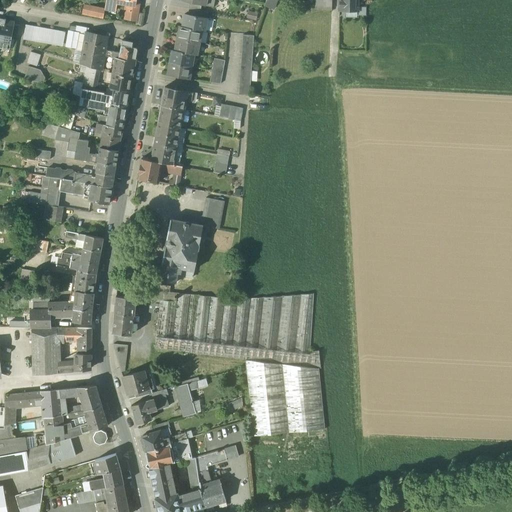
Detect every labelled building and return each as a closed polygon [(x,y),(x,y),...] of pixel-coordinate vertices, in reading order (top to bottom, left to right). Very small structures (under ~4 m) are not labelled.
[(106,0),(105,8),(116,10),(117,2),(126,4),(135,5),(135,0),(106,0)] [(266,0),(264,5),(273,9),(276,0),(266,0)] [(331,0),(315,0),(315,9),(332,10),(331,0)] [(358,0),(339,0),(339,10),(359,11),(358,0)] [(202,5),(190,3),(189,9),(201,11),(202,5)] [(105,9),(84,4),(82,14),(103,18),(105,9)] [(135,5),(126,4),(125,10),(126,10),(124,19),(135,20),(138,5),(135,5)] [(201,11),(189,9),(187,15),(199,17),(201,11)] [(249,11),(247,17),(256,20),(259,14),(249,11)] [(187,15),(184,14),(182,27),(201,30),(204,31),(207,18),(199,17),(187,15)] [(6,20),(0,18),(0,46),(9,49),(12,36),(14,24),(14,23),(6,21),(6,20)] [(32,26),(26,25),(24,37),(30,38),(32,26)] [(65,32),(32,26),(30,38),(63,44),(65,32)] [(182,27),(179,26),(177,38),(199,43),(201,30),(182,27)] [(108,36),(86,33),(86,35),(81,34),(78,41),(76,50),(83,51),(83,52),(83,54),(89,55),(89,53),(104,56),(105,50),(108,36)] [(199,43),(177,38),(174,51),(194,54),(197,55),(199,43)] [(133,42),(122,40),(120,53),(118,58),(119,58),(135,62),(137,51),(136,47),(132,47),(133,42)] [(174,51),(171,50),(169,62),(191,67),(194,54),(174,51)] [(40,55),(31,52),(27,63),(36,66),(40,55)] [(104,56),(89,53),(89,55),(83,54),(81,63),(87,65),(93,67),(99,69),(101,69),(104,56)] [(135,62),(119,58),(118,58),(118,59),(115,58),(112,73),(132,77),(135,62)] [(191,67),(169,62),(167,75),(189,79),(191,67)] [(93,67),(87,65),(83,81),(96,85),(98,75),(92,73),(93,67)] [(24,78),(43,84),(45,78),(39,75),(41,70),(29,66),(24,78)] [(132,77),(112,73),(109,88),(129,92),(132,77)] [(96,85),(83,81),(80,96),(83,97),(89,98),(91,90),(94,91),(96,85)] [(129,92),(109,88),(108,87),(106,94),(105,94),(104,93),(103,93),(102,101),(127,106),(129,92)] [(188,91),(164,87),(161,105),(183,109),(185,110),(188,91)] [(94,91),(91,90),(89,98),(97,100),(102,101),(103,93),(94,91)] [(97,100),(89,98),(83,97),(82,106),(95,108),(97,100)] [(102,101),(97,100),(95,108),(104,110),(105,105),(109,106),(107,118),(124,121),(127,106),(102,101)] [(183,109),(161,105),(158,124),(179,128),(183,109)] [(231,106),(221,105),(219,116),(228,118),(231,106)] [(237,108),(231,106),(228,118),(234,119),(237,108)] [(243,109),(237,108),(234,119),(235,119),(240,120),(243,109)] [(123,126),(124,121),(107,118),(100,117),(99,122),(105,123),(123,126)] [(121,136),(123,126),(105,123),(104,130),(103,133),(121,136)] [(179,128),(158,124),(154,142),(176,146),(179,128)] [(80,133),(58,127),(55,140),(69,142),(70,138),(78,139),(80,133)] [(99,128),(90,127),(88,135),(102,137),(102,133),(103,133),(104,130),(99,129),(99,128)] [(103,133),(102,133),(102,137),(100,147),(119,150),(121,136),(103,133)] [(78,139),(70,138),(69,142),(68,150),(76,151),(78,139)] [(78,139),(76,151),(75,159),(85,160),(86,153),(87,147),(88,141),(78,139)] [(176,146),(154,142),(151,160),(161,163),(172,165),(176,146)] [(119,150),(100,147),(98,155),(97,162),(95,172),(97,172),(114,175),(119,150)] [(51,152),(37,150),(36,157),(50,160),(51,152)] [(89,154),(86,153),(85,160),(97,162),(98,155),(89,154)] [(229,156),(217,154),(214,173),(225,175),(229,156)] [(151,160),(141,159),(137,178),(158,182),(160,170),(161,163),(151,160)] [(172,165),(161,163),(160,170),(180,175),(182,166),(172,165)] [(114,175),(97,172),(95,179),(91,179),(92,176),(91,176),(75,173),(73,172),(72,171),(67,170),(66,171),(62,170),(60,169),(56,168),(55,169),(47,168),(46,177),(62,178),(62,179),(112,187),(114,175)] [(25,178),(33,182),(34,178),(40,180),(41,177),(28,172),(25,178)] [(112,187),(62,179),(60,190),(82,194),(84,192),(85,186),(90,187),(89,195),(88,200),(109,203),(112,187)] [(90,187),(85,186),(84,192),(82,194),(89,195),(90,187)] [(48,195),(31,192),(29,202),(46,205),(50,206),(51,199),(48,199),(48,195)] [(161,264),(162,264),(159,280),(175,283),(177,272),(180,273),(181,275),(193,277),(194,270),(197,251),(198,251),(198,250),(202,226),(209,227),(219,229),(224,201),(215,199),(206,197),(203,216),(183,214),(182,221),(170,219),(166,237),(165,237),(163,245),(165,246),(161,264)] [(50,206),(46,205),(44,219),(61,222),(64,208),(50,206)] [(77,232),(66,230),(65,237),(76,239),(77,232)] [(103,237),(86,234),(85,240),(83,248),(100,251),(103,237)] [(48,241),(37,240),(35,251),(47,253),(48,241)] [(100,251),(83,248),(82,255),(80,262),(98,265),(100,251)] [(73,254),(62,251),(61,257),(61,258),(72,260),(73,254)] [(82,255),(73,254),(72,260),(80,262),(82,255)] [(72,260),(61,258),(61,257),(58,256),(57,265),(64,266),(65,266),(69,267),(70,267),(75,268),(79,268),(79,269),(80,262),(72,260)] [(98,265),(80,262),(79,269),(79,268),(78,270),(97,273),(98,265)] [(33,271),(22,268),(20,280),(31,282),(33,271)] [(97,273),(78,270),(77,276),(76,276),(75,283),(76,283),(76,291),(94,293),(97,273)] [(158,291),(144,289),(143,298),(160,300),(164,300),(165,291),(158,291)] [(94,293),(76,291),(75,301),(74,309),(92,310),(94,293)] [(170,292),(165,291),(164,300),(176,302),(177,293),(170,292)] [(314,293),(235,299),(177,293),(176,302),(164,300),(160,300),(156,336),(310,354),(310,351),(314,293)] [(136,298),(116,296),(114,313),(134,315),(136,298)] [(75,301),(48,302),(49,310),(74,309),(75,301)] [(92,310),(74,309),(74,312),(73,321),(91,323),(92,310)] [(49,310),(31,310),(31,327),(51,327),(50,316),(49,316),(49,310)] [(134,315),(114,313),(112,332),(113,332),(113,333),(131,334),(132,329),(132,322),(133,315),(134,315)] [(51,327),(33,327),(33,336),(42,336),(44,336),(44,332),(51,332),(51,327)] [(64,328),(51,327),(51,332),(44,332),(44,336),(42,336),(42,345),(46,345),(46,340),(57,340),(64,340),(64,328)] [(72,328),(64,328),(64,340),(72,340),(72,328)] [(92,328),(78,328),(77,340),(77,353),(91,354),(92,328)] [(42,345),(42,336),(33,336),(33,346),(42,345)] [(310,354),(156,336),(155,349),(245,359),(319,368),(321,368),(319,350),(310,351),(310,354)] [(128,345),(114,344),(113,346),(121,372),(125,371),(128,345)] [(42,345),(33,346),(33,350),(32,350),(33,375),(57,372),(57,363),(57,345),(46,345),(42,345)] [(77,361),(63,362),(64,372),(88,369),(90,366),(91,354),(77,353),(77,361)] [(319,368),(245,359),(253,436),(325,429),(319,368)] [(143,371),(122,376),(128,394),(137,391),(150,387),(148,379),(146,380),(143,371)] [(198,377),(175,384),(176,386),(187,383),(197,381),(199,380),(198,377)] [(197,381),(187,383),(189,390),(207,385),(206,379),(197,381)] [(189,390),(187,383),(176,386),(184,416),(196,413),(201,411),(199,400),(193,402),(193,401),(192,401),(189,390)] [(96,385),(77,387),(79,395),(84,410),(102,405),(96,386),(96,385)] [(77,387),(59,389),(60,396),(60,397),(79,395),(77,387)] [(150,387),(137,391),(139,397),(149,394),(152,393),(150,387)] [(59,389),(41,391),(42,404),(43,408),(42,408),(42,410),(43,410),(44,418),(62,414),(61,409),(60,398),(60,397),(60,396),(59,389)] [(152,393),(149,394),(151,399),(165,395),(168,394),(166,389),(152,393)] [(41,391),(16,393),(17,399),(18,405),(16,405),(16,408),(42,404),(41,391)] [(151,399),(131,405),(137,423),(151,419),(149,412),(168,406),(165,395),(151,399)] [(16,405),(5,406),(5,425),(12,424),(15,423),(16,408),(16,405)] [(102,405),(84,410),(86,416),(88,422),(89,426),(90,431),(108,425),(102,405)] [(76,412),(72,413),(74,419),(86,416),(84,410),(76,412)] [(62,414),(44,418),(45,435),(46,444),(49,443),(65,439),(64,430),(63,424),(62,414)] [(168,421),(150,426),(152,432),(160,429),(161,430),(170,427),(168,421)] [(12,424),(5,425),(5,426),(5,428),(0,427),(0,475),(29,470),(30,470),(30,469),(29,470),(28,469),(25,436),(14,438),(12,424)] [(72,427),(71,428),(73,436),(90,431),(89,426),(86,427),(83,424),(72,427)] [(71,428),(64,430),(65,439),(70,437),(73,436),(71,428)] [(152,432),(147,433),(146,433),(147,434),(143,435),(141,439),(145,451),(170,444),(168,437),(163,439),(161,430),(160,429),(152,432)] [(101,430),(96,432),(93,437),(95,442),(100,445),(105,443),(107,438),(106,433),(101,430)] [(185,432),(177,434),(179,441),(187,438),(185,432)] [(177,434),(168,437),(170,444),(179,441),(177,434)] [(45,435),(25,436),(28,469),(29,470),(30,469),(48,464),(47,459),(49,443),(46,444),(45,435)] [(65,439),(49,443),(47,459),(48,464),(76,456),(70,437),(65,439)] [(170,444),(145,451),(148,468),(170,463),(187,459),(192,458),(188,438),(187,438),(179,441),(170,444)] [(241,444),(224,449),(227,460),(244,454),(241,444)] [(224,449),(217,451),(220,462),(227,460),(224,449)] [(217,451),(195,458),(200,488),(207,486),(206,483),(211,481),(206,465),(213,463),(213,464),(220,462),(217,451)] [(116,454),(95,460),(99,473),(103,472),(120,469),(116,454)] [(192,458),(187,459),(191,491),(200,488),(195,458),(192,458)] [(191,491),(178,495),(178,492),(176,493),(170,463),(148,468),(155,497),(154,497),(157,511),(186,511),(205,506),(200,488),(191,491)] [(120,469),(103,472),(104,478),(106,486),(123,482),(120,469)] [(104,478),(89,481),(91,489),(93,489),(103,487),(106,486),(104,478)] [(211,481),(206,483),(207,486),(200,488),(205,506),(226,500),(221,484),(222,484),(221,483),(222,482),(221,479),(211,481)] [(106,486),(103,487),(108,511),(128,511),(123,482),(106,486)] [(43,487),(15,496),(19,509),(41,502),(43,487)] [(108,511),(103,487),(93,489),(93,490),(95,501),(97,511),(108,511)] [(93,490),(76,493),(79,504),(95,501),(93,490)]
